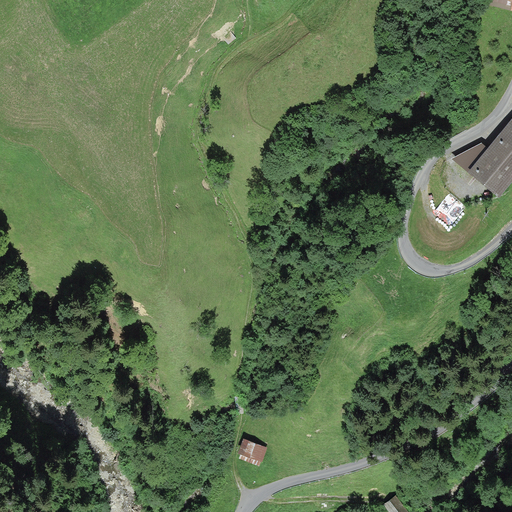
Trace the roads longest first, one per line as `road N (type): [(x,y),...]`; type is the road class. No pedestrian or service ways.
road 1 (unclassified): [(511,230),(446,270),(418,265),(403,238),(425,165),(486,123),(511,86)]
road 2 (unclassified): [(245,511),(266,491),(397,452),(435,431),(463,414),(511,359)]
road 3 (track): [(237,342),(231,461),(236,486),(252,499)]
